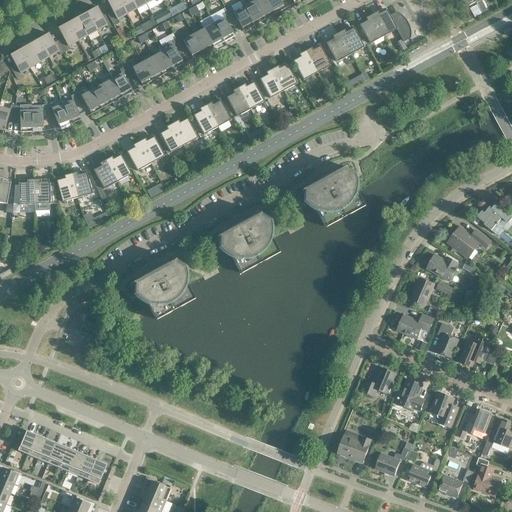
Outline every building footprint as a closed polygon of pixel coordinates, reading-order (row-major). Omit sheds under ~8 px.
[(127,14),(118,0),(108,0),(107,1),(112,11),(107,14),(113,26),(119,22),(117,19),(127,14)] [(136,9),(131,0),(118,0),(127,14),(136,9)] [(146,4),(143,0),(131,0),(136,9),(146,4)] [(274,14),(266,0),(256,0),(254,1),(262,17),(265,16),(267,19),(274,14)] [(266,0),(274,14),(284,9),(279,0),(266,0)] [(262,17),(254,1),(243,7),(253,26),(261,22),(260,18),(262,17)] [(476,6),(469,10),(474,19),(481,15),(476,6)] [(96,7),(86,12),(97,31),(106,26),(108,29),(111,27),(105,15),(102,16),(96,7)] [(253,26),(243,7),(234,12),(231,8),(226,11),(232,22),(237,20),(243,31),(253,26)] [(377,12),(371,15),(383,37),(396,29),(397,29),(389,16),(386,10),(379,14),(377,12)] [(172,17),(168,11),(154,19),(157,25),(172,17)] [(232,22),(226,11),(221,14),(223,18),(214,23),(224,42),(234,37),(228,25),(232,22)] [(97,31),(86,12),(77,17),(87,36),(97,31)] [(402,16),(395,12),(389,16),(397,29),(396,29),(403,42),(410,39),(411,32),(409,26),(408,27),(406,23),(407,22),(402,16)] [(181,14),(176,17),(179,23),(184,20),(181,14)] [(383,37),(371,15),(365,18),(367,21),(359,25),(370,44),(383,37)] [(87,36),(77,17),(67,23),(78,41),(87,36)] [(430,18),(424,22),(430,33),(437,29),(430,18)] [(78,41),(67,23),(58,28),(63,38),(58,40),(65,52),(70,49),(68,46),(78,41)] [(165,23),(160,26),(163,31),(168,28),(165,23)] [(224,42),(214,23),(203,29),(212,45),(214,43),(216,46),(224,42)] [(344,30),(338,33),(350,55),(364,47),(353,28),(346,32),(344,30)] [(212,45),(203,29),(193,35),(203,53),(211,49),(209,46),(212,45)] [(48,33),(38,39),(48,57),(58,52),(59,55),(65,52),(58,40),(53,43),(48,33)] [(350,55),(338,33),(332,36),(333,39),(326,43),(336,62),(350,55)] [(121,39),(123,43),(131,39),(128,34),(121,39)] [(203,53),(193,35),(183,40),(181,36),(176,39),(182,50),(187,47),(193,59),(203,53)] [(48,57),(38,39),(29,44),(39,63),(48,57)] [(182,50),(176,39),(161,47),(163,51),(173,70),(183,64),(177,53),(182,50)] [(39,63),(29,44),(19,50),(30,68),(39,63)] [(311,48),(305,51),(317,73),(330,65),(320,46),(312,50),(311,48)] [(30,68),(19,50),(10,55),(15,65),(10,68),(17,79),(22,76),(21,73),(30,68)] [(173,70),(163,51),(153,57),(161,72),(164,71),(166,74),(173,70)] [(317,73),(305,51),(299,55),(300,57),(293,61),(303,80),(317,73)] [(161,72),(153,57),(142,62),(152,81),(160,77),(159,74),(161,72)] [(2,60),(0,61),(0,67),(4,74),(9,71),(2,60)] [(152,81),(142,62),(133,68),(130,63),(125,66),(131,78),(136,75),(142,87),(152,81)] [(278,66),(272,69),(284,91),(297,84),(287,65),(279,69),(278,66)] [(121,74),(112,79),(122,98),(132,92),(126,81),(129,79),(123,68),(119,70),(121,74)] [(284,91),(272,69),(266,73),(267,75),(260,79),(270,99),(284,91)] [(369,79),(365,71),(361,74),(365,81),(369,79)] [(122,98),(112,79),(102,85),(110,100),(113,99),(114,102),(122,98)] [(353,87),(350,80),(344,83),(348,90),(353,87)] [(245,84),(239,88),(250,109),(264,102),(253,83),(246,87),(245,84)] [(110,100),(102,85),(91,90),(101,109),(109,105),(107,102),(110,100)] [(250,109),(239,88),(232,91),(234,93),(226,98),(237,117),(250,109)] [(101,109),(91,90),(82,96),(79,91),(75,94),(80,105),(85,103),(91,114),(101,109)] [(80,105),(75,94),(70,96),(72,101),(62,105),(70,124),(80,120),(76,108),(80,105)] [(211,102),(206,106),(217,127),(231,120),(220,101),(213,105),(211,102)] [(50,104),(46,105),(49,118),(54,116),(59,128),(70,124),(62,105),(52,108),(50,104)] [(9,110),(0,107),(0,129),(4,130),(8,118),(13,120),(15,106),(11,105),(9,110)] [(49,118),(46,105),(41,106),(41,111),(31,111),(32,132),(43,132),(42,118),(49,118)] [(20,106),(15,106),(13,120),(20,119),(20,132),(32,132),(31,111),(20,111),(20,106)] [(217,127),(206,106),(199,109),(201,112),(193,116),(204,135),(217,127)] [(178,121),(172,124),(184,146),(198,138),(187,119),(180,123),(178,121)] [(184,146),(172,124),(166,127),(167,130),(160,134),(170,153),(184,146)] [(265,136),(261,129),(256,132),(259,139),(265,136)] [(145,139),(139,142),(151,164),(164,156),(154,137),(146,141),(145,139)] [(151,164),(139,142),(133,145),(134,148),(127,152),(137,171),(151,164)] [(232,154),(238,151),(234,145),(229,148),(232,154)] [(112,157),(106,160),(117,182),(131,174),(121,155),(113,159),(112,157)] [(117,182),(106,160),(100,164),(101,166),(93,170),(104,189),(117,182)] [(345,167),(337,171),(302,190),(302,191),(304,190),(303,203),(304,202),(306,205),(308,207),(311,208),(316,211),(323,224),(332,219),(334,223),(355,211),(353,208),(362,203),(355,190),(355,184),(355,181),(355,178),(354,175),(344,168),(345,168),(345,167)] [(77,172),(71,174),(77,198),(92,194),(86,173),(78,175),(77,172)] [(77,198),(71,174),(64,176),(65,179),(56,181),(62,202),(77,198)] [(3,178),(0,177),(0,203),(7,204),(10,183),(2,181),(3,178)] [(40,179),(33,180),(34,204),(50,204),(49,182),(40,182),(40,179)] [(34,204),(33,180),(26,180),(27,183),(18,183),(19,205),(34,204)] [(94,182),(102,200),(106,197),(97,181),(94,182)] [(164,191),(160,184),(147,191),(150,198),(164,191)] [(485,213),(482,211),(477,217),(485,224),(484,225),(491,231),(497,225),(498,225),(499,224),(500,226),(503,222),(506,225),(511,218),(511,217),(496,204),(492,208),(490,207),(485,213)] [(260,213),(253,217),(217,236),(218,237),(219,237),(219,249),(221,251),(224,253),(226,255),(231,257),(238,271),(247,266),(249,269),(270,258),(268,254),(277,249),(270,236),(270,231),(270,227),(270,224),(269,221),(270,221),(259,215),(260,214),(260,213)] [(476,231),(472,236),(460,227),(448,243),(468,259),(478,246),(484,250),(491,242),(476,231)] [(44,255),(54,249),(50,242),(41,248),(44,255)] [(436,256),(428,270),(450,282),(458,268),(457,267),(459,264),(448,257),(446,261),(436,256)] [(175,259),(168,263),(132,283),(133,284),(134,283),(134,295),(137,297),(139,299),(141,301),(146,303),(154,317),(162,312),(164,316),(186,304),(184,300),(192,296),(185,282),(186,277),(185,274),(185,271),(184,268),(185,267),(174,261),(176,260),(175,259)] [(478,269),(466,263),(463,268),(475,275),(478,269)] [(9,269),(0,274),(0,278),(1,280),(12,274),(9,269)] [(434,284),(420,279),(411,300),(425,306),(434,284)] [(500,283),(496,290),(502,293),(506,286),(500,283)] [(453,290),(439,284),(436,290),(450,297),(453,290)] [(442,312),(430,307),(428,312),(440,317),(442,312)] [(397,331),(409,336),(417,339),(421,328),(429,332),(434,320),(423,315),(420,322),(404,315),(397,331)] [(98,326),(85,320),(80,332),(93,337),(98,326)] [(458,340),(451,337),(454,328),(442,323),(437,335),(443,337),(436,352),(450,358),(458,340)] [(490,343),(483,340),(480,346),(468,341),(460,360),(472,365),(474,361),(481,364),(490,343)] [(487,361),(492,349),(487,348),(483,359),(487,361)] [(494,364),(499,353),(492,349),(487,361),(494,364)] [(396,374),(380,368),(373,383),(367,381),(362,392),(374,397),(377,389),(388,394),(396,374)] [(413,409),(419,411),(420,412),(425,400),(418,397),(422,387),(407,381),(400,398),(398,398),(398,399),(399,400),(398,404),(412,410),(413,409)] [(454,399),(439,393),(431,412),(438,414),(437,417),(437,418),(442,420),(440,423),(450,427),(457,411),(450,408),(454,399)] [(467,413),(457,436),(464,439),(467,432),(473,434),(475,430),(485,433),(492,415),(479,410),(476,416),(467,413)] [(500,428),(494,442),(509,449),(511,442),(511,432),(510,431),(511,425),(511,423),(502,419),(499,427),(500,428)] [(420,424),(415,422),(411,424),(409,428),(416,431),(420,424)] [(18,451),(28,455),(36,435),(26,431),(18,451)] [(46,439),(36,435),(28,455),(38,459),(46,439)] [(361,443),(344,437),(343,440),(340,442),(339,447),(339,450),(338,453),(339,454),(340,456),(344,458),(347,457),(363,463),(369,446),(371,440),(363,437),(361,443)] [(56,443),(46,439),(38,459),(48,463),(56,443)] [(492,444),(487,441),(482,454),(488,456),(492,444)] [(66,448),(56,443),(48,463),(58,467),(66,448)] [(76,452),(66,448),(58,467),(68,472),(76,452)] [(404,448),(402,455),(397,453),(395,454),(394,457),(383,452),(376,469),(394,476),(400,461),(399,461),(400,459),(406,462),(407,458),(410,450),(405,448),(404,448)] [(446,455),(455,459),(458,451),(449,448),(446,455)] [(418,453),(410,450),(407,458),(415,461),(418,453)] [(86,456),(76,452),(68,472),(78,476),(86,456)] [(96,460),(86,456),(78,476),(88,480),(96,460)] [(479,458),(477,466),(481,467),(482,464),(488,467),(490,462),(479,458)] [(436,459),(434,466),(427,463),(426,463),(425,463),(424,463),(423,463),(422,463),(421,464),(420,465),(419,466),(419,467),(414,465),(408,480),(426,487),(433,471),(438,473),(442,462),(436,459)] [(106,464),(96,460),(88,480),(98,484),(106,464)] [(488,467),(482,464),(481,467),(473,489),(496,496),(502,479),(501,479),(501,481),(491,477),(494,469),(495,470),(496,469),(488,467)] [(2,468),(0,472),(0,478),(14,485),(18,474),(2,468)] [(463,481),(469,483),(474,472),(467,470),(463,481)] [(444,476),(438,490),(457,498),(463,483),(444,476)] [(172,481),(163,477),(161,483),(170,486),(172,481)] [(14,485),(0,478),(0,490),(10,495),(14,485)] [(144,485),(141,491),(165,501),(171,489),(151,481),(148,487),(144,485)] [(10,495),(0,490),(0,502),(5,504),(10,495)] [(160,511),(165,501),(141,491),(139,497),(143,499),(141,504),(159,511),(160,511)] [(73,498),(69,508),(78,511),(86,511),(90,504),(73,498)]
